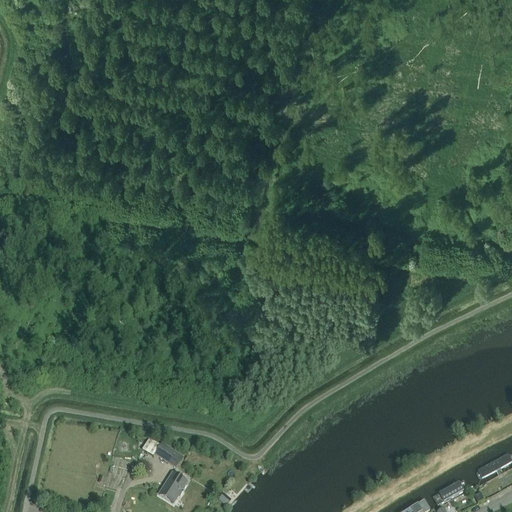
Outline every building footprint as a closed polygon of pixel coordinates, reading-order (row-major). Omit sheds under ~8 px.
[(149,441),(142,452),(153,457),(155,454),(159,447),(149,441)] [(155,454),(171,465),(176,468),(183,458),(161,444),(159,447),(155,454)] [(511,457),(510,455),(484,469),(489,478),(511,465),(511,457)] [(158,496),(173,505),(186,484),(172,474),(158,496)] [(439,507),(464,492),(459,483),(433,499),(439,507)]
